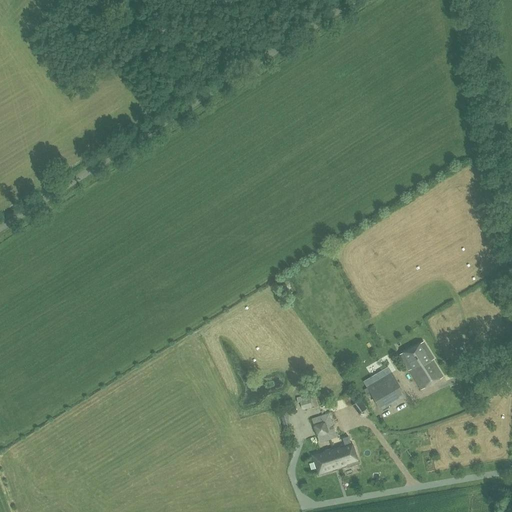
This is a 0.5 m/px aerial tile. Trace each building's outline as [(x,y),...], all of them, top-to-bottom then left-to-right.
[(409,370),(421,390),(443,377),(433,359),(434,359),(424,341),(400,355),(409,370)] [(381,410),(406,395),(392,372),(367,387),(381,410)] [(299,400),(302,409),(312,406),(310,397),(299,400)] [(281,415),(285,428),(291,426),(287,413),(281,415)] [(312,419),(320,443),(337,438),(329,414),(312,419)] [(299,415),(293,416),(295,426),(301,425),(299,415)] [(352,442),(332,448),(338,469),(358,463),(352,442)] [(338,469),(332,448),(312,455),(318,476),(338,469)]
